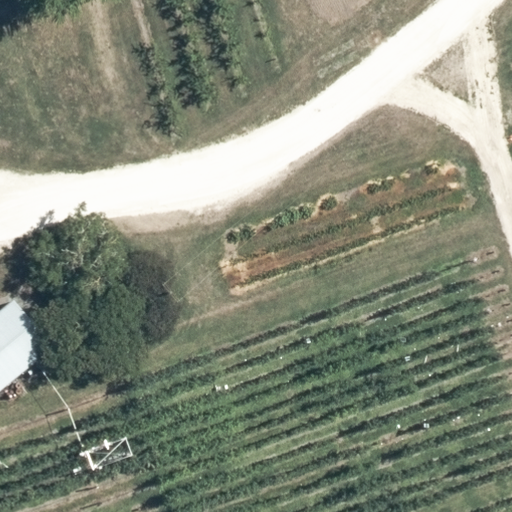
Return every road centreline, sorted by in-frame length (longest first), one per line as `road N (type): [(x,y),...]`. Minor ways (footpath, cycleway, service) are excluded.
road 1 (track): [(474,2),(490,133)]
road 2 (track): [(490,133),(382,79)]
